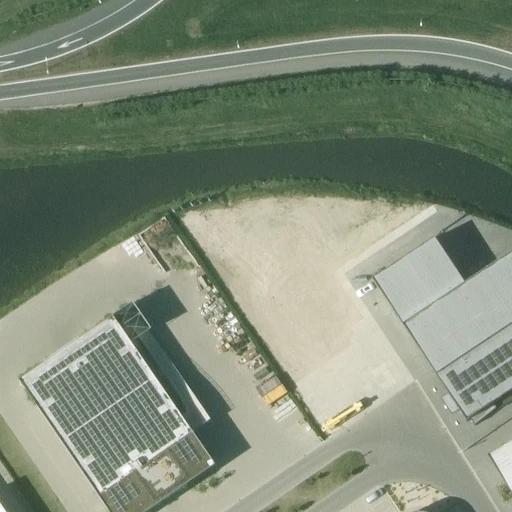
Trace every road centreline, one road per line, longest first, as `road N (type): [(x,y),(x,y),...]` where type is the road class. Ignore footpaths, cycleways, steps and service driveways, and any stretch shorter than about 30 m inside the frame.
road 1 (motorway): [(0,95),(397,47),(461,52),(511,67)]
road 2 (unclassified): [(452,470),(403,418),(382,418),(354,428),(236,511)]
road 3 (motorway): [(151,0),(82,39),(0,64)]
road 4 (unclassified): [(316,511),(396,462),(452,470)]
